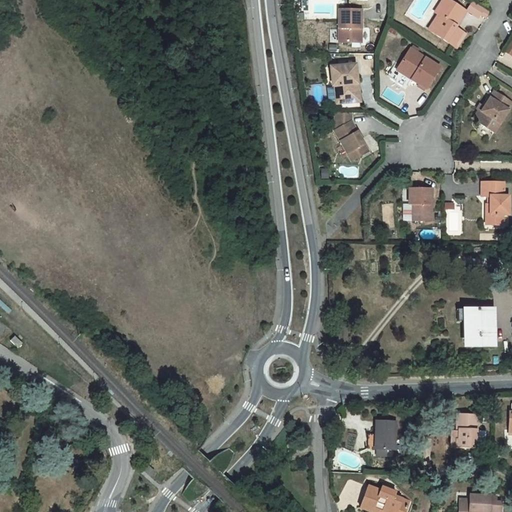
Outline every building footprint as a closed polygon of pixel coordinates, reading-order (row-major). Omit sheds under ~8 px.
[(466,11),(449,0),(443,0),(435,13),(438,16),(441,17),(431,33),(453,47),(463,32),(456,27),(456,26),(456,25),(457,23),(458,24),(466,11)] [(488,13),(472,3),(467,10),(478,17),(480,14),(486,18),(488,13)] [(361,43),(362,10),(339,10),(339,43),(361,43)] [(441,17),(438,16),(428,31),(431,33),(441,17)] [(466,34),(463,32),(453,47),(456,49),(466,34)] [(440,68),(410,49),(398,67),(413,77),(411,80),(426,89),(440,68)] [(356,65),(331,67),(332,86),(334,85),(336,104),(360,102),(359,90),(354,90),(354,84),(358,84),(356,65)] [(413,77),(398,67),(397,70),(411,80),(413,77)] [(510,102),(496,93),(492,100),(490,99),(484,108),(476,121),(494,133),(508,110),(506,109),(510,102)] [(484,108),(480,105),(477,110),(478,111),(473,120),(476,121),(484,108)] [(351,113),(335,113),(335,131),(334,132),(351,162),(362,155),(358,148),(364,144),(351,122),(351,113)] [(364,144),(358,148),(362,155),(368,152),(364,144)] [(504,183),(481,183),(481,197),(490,197),(490,205),(486,205),(486,214),(492,215),(492,225),(503,225),(503,215),(509,215),(509,197),(504,197),(504,183)] [(432,189),(409,189),(409,204),(413,205),(413,221),(432,222),(432,189)] [(493,309),(466,310),(466,322),(466,348),(494,347),(493,309)] [(466,310),(456,310),(456,322),(466,322),(466,310)] [(346,325),(337,325),(338,342),(347,342),(346,325)] [(14,336),(10,341),(18,348),(22,344),(14,336)] [(476,415),(456,414),(456,432),(455,449),(475,449),(484,449),(485,431),(476,431),(476,415)] [(380,421),(376,421),(375,435),(367,434),(367,449),(376,450),(375,456),(387,457),(388,450),(394,451),(395,422),(385,422),(380,421)] [(151,477),(155,471),(147,465),(143,470),(151,477)] [(368,486),(360,508),(370,511),(372,511),(374,508),(376,503),(384,506),(382,511),(385,511),(397,511),(398,510),(403,511),(405,511),(409,501),(394,496),(395,492),(386,489),(385,492),(380,491),(368,486)] [(469,503),(459,502),(458,511),(500,511),(501,502),(495,502),(489,502),(489,497),(469,496),(469,500),(469,503)]
